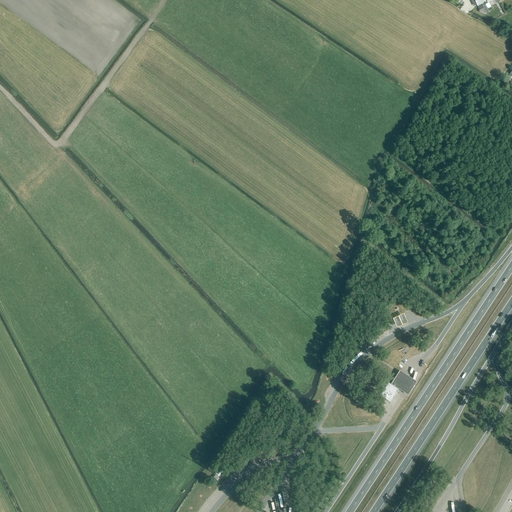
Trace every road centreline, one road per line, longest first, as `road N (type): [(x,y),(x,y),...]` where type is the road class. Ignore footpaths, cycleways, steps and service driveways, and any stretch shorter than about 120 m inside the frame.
road 1 (motorway): [(511,266),(349,511)]
road 2 (motorway): [(373,511),(511,302)]
